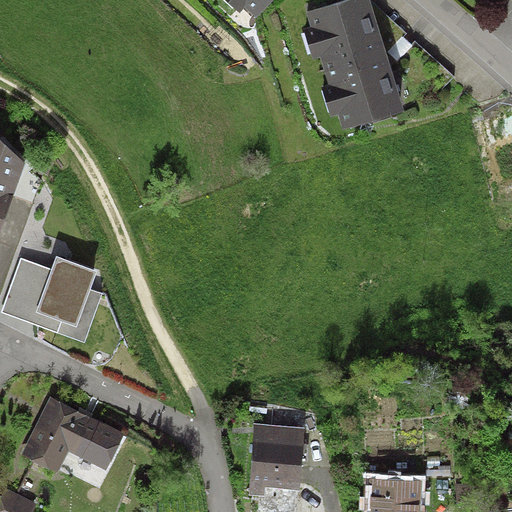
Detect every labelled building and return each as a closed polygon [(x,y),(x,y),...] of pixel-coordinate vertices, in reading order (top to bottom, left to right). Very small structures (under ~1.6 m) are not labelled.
[(239,0),(262,19),(279,0),(239,0)] [(352,0),(306,14),(342,131),(405,111),(370,0),(352,0)] [(0,137),(0,240),(33,149),(0,137)] [(98,259),(56,243),(34,303),(76,318),(98,259)] [(53,399),(25,452),(63,472),(72,454),(87,462),(106,426),(53,399)] [(305,428),(255,426),(252,490),(302,491),(305,428)] [(424,511),(425,483),(372,483),(371,511),(424,511)] [(477,484),(456,484),(456,505),(477,505),(477,484)] [(5,491),(0,501),(0,511),(33,511),(36,508),(5,491)]
